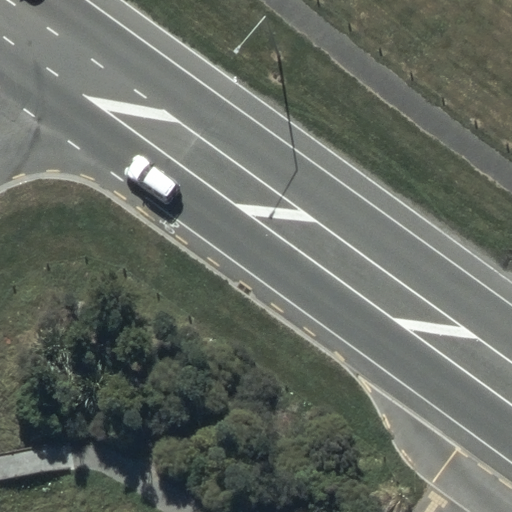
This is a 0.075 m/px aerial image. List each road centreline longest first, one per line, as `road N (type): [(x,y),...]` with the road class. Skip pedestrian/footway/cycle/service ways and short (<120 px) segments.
road 1 (secondary): [(511,430),(0,60)]
road 2 (secondary): [(49,0),(511,333)]
